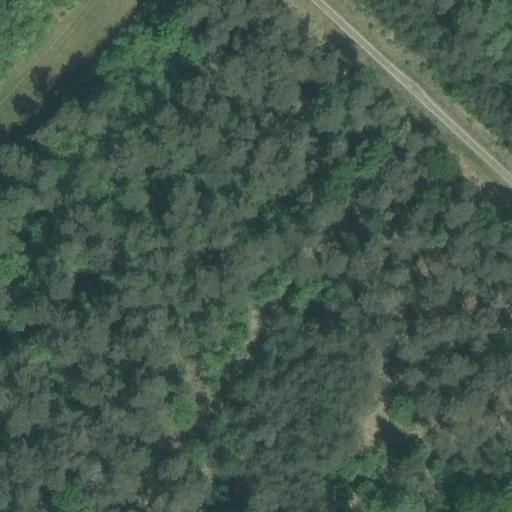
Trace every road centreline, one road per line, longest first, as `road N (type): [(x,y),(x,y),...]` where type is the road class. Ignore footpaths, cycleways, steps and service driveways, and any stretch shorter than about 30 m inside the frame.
road 1 (track): [(511,197),(298,0)]
road 2 (track): [(0,116),(116,0)]
